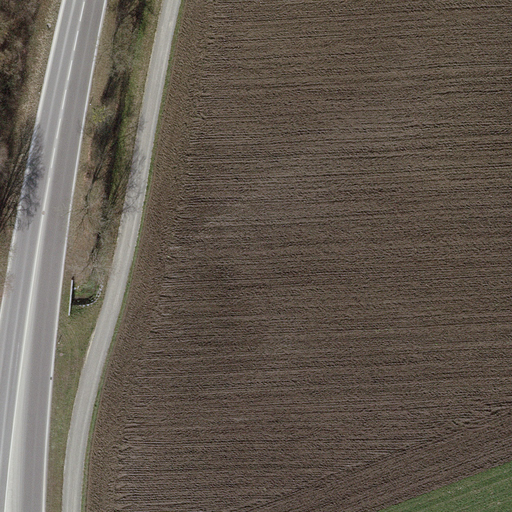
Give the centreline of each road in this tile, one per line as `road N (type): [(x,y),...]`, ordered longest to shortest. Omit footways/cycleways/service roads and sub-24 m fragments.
road 1 (track): [(73,511),(83,418),(120,287),(178,0)]
road 2 (secondary): [(33,511),(48,193)]
road 3 (secondary): [(48,193),(23,286),(0,444)]
road 4 (secondary): [(88,0),(48,193)]
